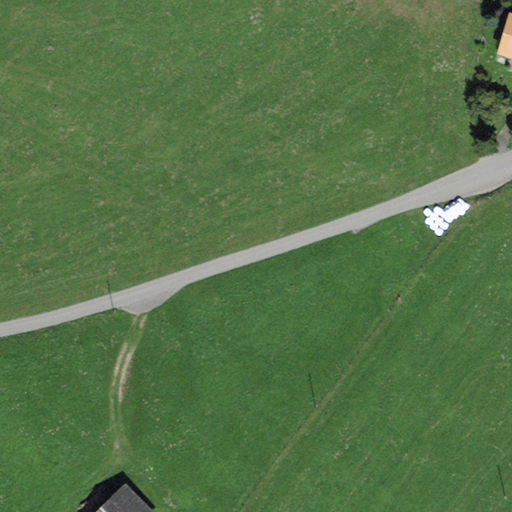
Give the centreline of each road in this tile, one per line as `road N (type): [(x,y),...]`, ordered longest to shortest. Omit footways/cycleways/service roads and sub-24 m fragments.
road 1 (residential): [(0,330),(309,236),(511,162)]
road 2 (track): [(153,488),(128,459),(118,429),(143,290)]
